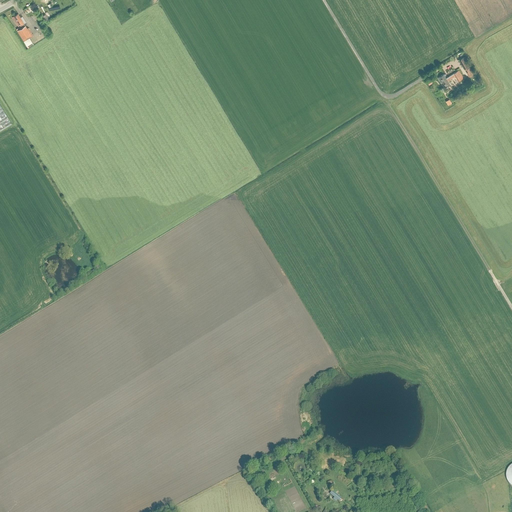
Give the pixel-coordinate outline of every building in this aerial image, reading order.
[(18,13),(12,17),(17,25),(20,29),(17,31),(24,41),(33,35),(28,27),(27,28),(18,13)] [(475,73),(480,70),(469,53),(464,56),(475,73)] [(465,70),(465,69),(469,77),(474,74),(470,67),(464,56),(459,59),(465,70)] [(450,84),(447,80),(455,75),(458,80),(462,77),(458,70),(446,78),(443,74),(437,77),(444,87),(450,84)] [(0,104),(0,130),(11,123),(0,104)] [(7,138),(26,129),(23,122),(3,130),(7,138)] [(27,130),(8,140),(12,147),(31,137),(27,130)] [(32,138),(14,148),(18,156),(36,146),(32,138)] [(0,165),(16,157),(12,150),(0,156),(0,165)] [(26,169),(45,160),(42,155),(23,164),(26,169)] [(339,501),(341,499),(332,492),(330,494),(335,498),(333,500),(336,502),(338,500),(339,501)]
